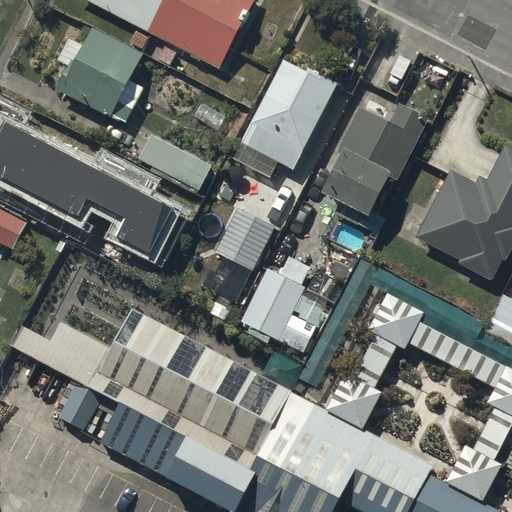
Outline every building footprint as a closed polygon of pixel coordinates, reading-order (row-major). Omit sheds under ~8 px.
[(93,0),(146,29),(161,0),(93,0)] [(161,0),(146,29),(217,67),(253,0),(161,0)] [(148,36),(137,30),(131,40),(142,47),(148,36)] [(140,57),(92,31),(59,89),(121,123),(140,88),(126,81),(140,57)] [(176,51),(165,45),(158,56),(169,63),(176,51)] [(307,71),(285,60),(236,155),(270,172),(278,158),(293,165),(337,80),(309,66),(307,71)] [(429,117),(402,103),(392,122),(362,107),(340,150),(346,153),(327,189),(378,216),(429,117)] [(173,207),(5,122),(0,132),(0,176),(77,215),(86,198),(125,218),(116,236),(150,253),(173,207)] [(211,164),(152,134),(141,156),(199,187),(211,164)] [(511,145),(506,143),(488,178),(482,175),(479,180),(452,166),(415,236),(460,259),(459,263),(492,280),(504,257),(507,259),(511,248),(511,145)] [(275,226),(239,208),(218,251),(254,269),(275,226)] [(26,223),(0,209),(0,237),(15,245),(26,223)] [(306,287),(268,268),(242,321),(304,352),(326,308),(301,295),(306,287)] [(435,468),(134,311),(94,392),(123,408),(103,446),(229,511),(228,511),(336,511),(342,503),(359,511),(411,511),(430,477),(435,468)] [(496,511),(430,477),(411,511),(496,511)]
